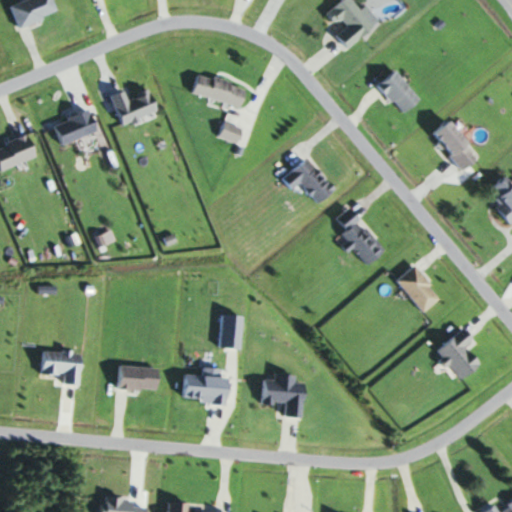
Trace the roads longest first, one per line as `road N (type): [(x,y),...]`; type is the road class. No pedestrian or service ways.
road 1 (residential): [(511,325),(284,53),(256,37),(177,20),(0,86)]
road 2 (residential): [(0,432),(388,462),(453,433),(511,387)]
